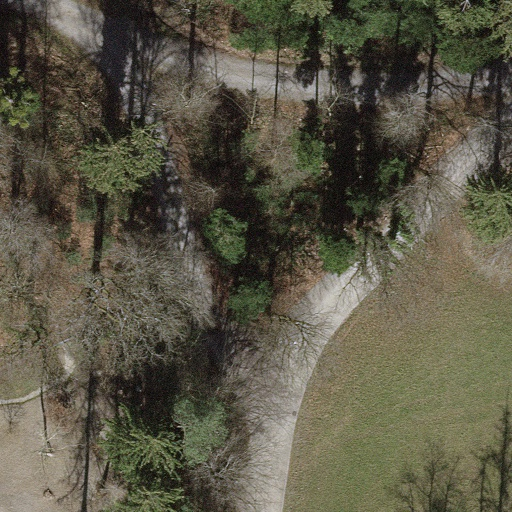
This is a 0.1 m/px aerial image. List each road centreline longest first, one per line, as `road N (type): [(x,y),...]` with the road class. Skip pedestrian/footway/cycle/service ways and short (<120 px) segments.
road 1 (track): [(36,0),(129,45),(192,300),(277,410),(322,312),(511,128)]
road 2 (track): [(511,73),(270,82),(129,45)]
